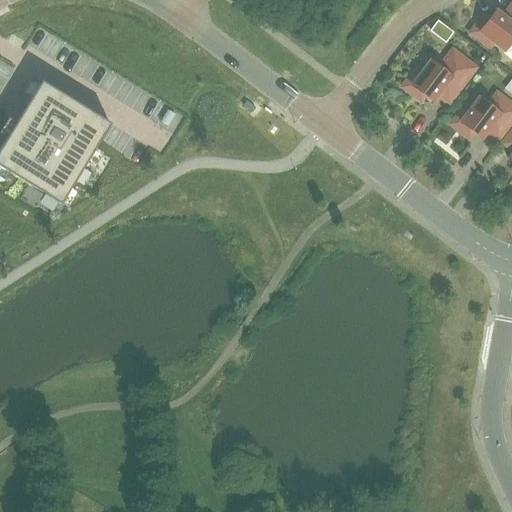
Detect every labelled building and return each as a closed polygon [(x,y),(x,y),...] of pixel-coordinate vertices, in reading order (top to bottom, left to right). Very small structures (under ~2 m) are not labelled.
[(511,7),(511,6),(503,17),(495,11),(488,19),(484,16),(471,33),(489,46),(492,42),(504,51),(511,41),(511,42),(511,7)] [(436,37),(444,27),(436,21),(429,31),(436,37)] [(448,102),(474,68),(452,52),(439,68),(430,61),(421,73),(416,69),(403,87),(420,100),(423,95),(432,102),(438,94),(448,102)] [(40,81),(0,146),(0,168),(60,205),(95,148),(99,142),(109,124),(40,81)] [(488,105),(479,98),(470,110),(465,106),(451,124),(469,137),(472,132),(480,139),(487,131),(497,139),(511,119),(511,106),(496,94),(488,105)] [(511,132),(503,143),(511,149),(511,154),(508,160),(511,162),(511,132)]
